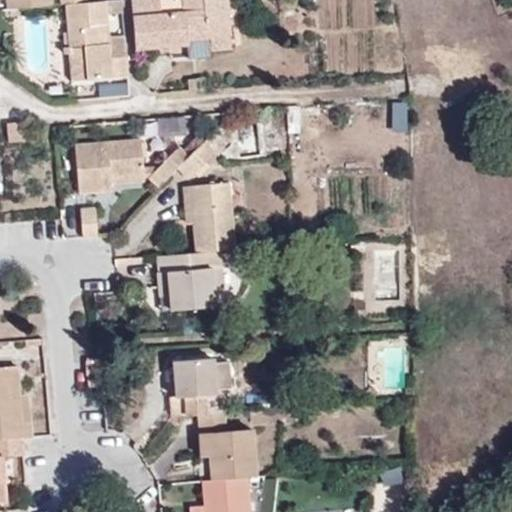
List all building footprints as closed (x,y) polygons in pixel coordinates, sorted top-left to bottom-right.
[(5,0),(6,8),(52,4),(51,0),(5,0)] [(127,76),(124,35),(108,36),(105,0),(101,0),(86,1),(65,3),(69,46),(83,44),(86,79),(127,76)] [(230,35),(227,0),(182,0),(183,11),(160,13),(158,0),(130,0),(135,48),(188,44),(188,39),(209,37),(230,35)] [(231,49),(230,35),(209,37),(211,50),(231,49)] [(73,80),(86,79),(83,44),(69,46),(73,80)] [(188,91),(204,89),(203,78),(187,79),(188,91)] [(26,140),(25,121),(5,123),(6,141),(26,140)] [(110,190),(110,183),(109,175),(142,172),(139,139),(73,144),(77,192),(110,190)] [(146,177),(156,188),(188,154),(177,144),(146,177)] [(109,175),(110,183),(143,181),(142,172),(109,175)] [(218,250),(234,248),(228,181),(188,184),(191,222),(194,252),(218,250)] [(191,222),(188,184),(180,185),(184,223),(191,222)] [(80,237),(96,236),(93,206),(78,208),(80,237)] [(194,252),(154,255),(155,271),(165,270),(168,309),(214,306),(213,287),(221,287),(218,250),(194,252)] [(168,397),(171,417),(196,414),(221,412),(218,392),(215,392),(212,356),(171,360),(173,396),(168,397)] [(0,365),(0,439),(21,437),(30,437),(29,422),(20,422),(18,393),(15,364),(0,365)] [(26,393),(18,393),(20,422),(29,422),(26,393)] [(197,432),(224,429),(222,412),(221,412),(196,414),(197,432)] [(245,476),(255,475),(251,427),(224,429),(197,432),(198,456),(207,455),(209,479),(245,476)] [(0,457),(0,454),(22,453),(21,437),(0,439),(0,501),(4,501),(0,457)] [(209,479),(199,480),(201,504),(202,511),(247,511),(245,476),(209,479)]
